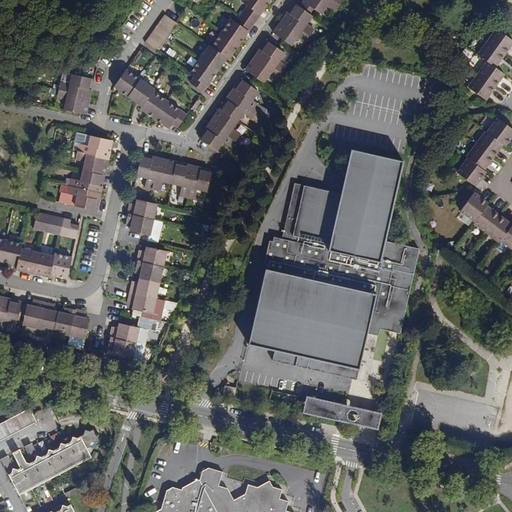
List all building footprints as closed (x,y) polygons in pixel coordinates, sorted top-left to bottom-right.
[(244,0),(242,4),(245,5),(233,21),(231,20),(211,48),(209,47),(189,75),(194,78),(190,83),(204,93),(227,59),(229,60),(271,0),(244,0)] [(304,0),(299,7),(295,4),(274,34),(290,45),(296,38),(304,43),(314,30),(306,24),(315,11),(320,14),(326,6),(334,11),(342,0),(304,0)] [(178,24),(165,15),(145,43),(158,52),(178,24)] [(511,44),(511,39),(496,28),(477,54),(486,60),(467,86),(486,99),(505,73),(496,67),(511,44)] [(189,47),(195,51),(201,43),(196,38),(189,47)] [(284,53),(267,41),(246,70),(262,82),(268,75),(277,80),(286,67),(278,61),(284,53)] [(154,89),(127,69),(114,86),(142,106),(141,108),(170,129),(173,124),(177,128),(186,116),(152,92),(154,89)] [(93,80),(73,75),(70,85),(60,83),(57,98),(66,100),(64,111),(85,116),(93,80)] [(258,92),(240,80),(199,138),(216,151),(223,143),(230,148),(239,135),(232,129),(243,114),(251,119),(260,106),(252,100),(258,92)] [(511,135),(511,127),(496,117),(486,131),(483,129),(465,155),(467,157),(457,171),(475,185),(486,170),(483,168),(502,142),(505,144),(511,135)] [(92,135),(77,132),(73,149),(79,150),(80,144),(89,146),(92,135)] [(114,140),(92,135),(89,146),(80,144),(79,150),(77,160),(86,162),(82,180),(67,177),(65,185),(69,185),(67,193),(77,195),(75,206),(99,212),(112,148),(117,149),(119,142),(114,141),(114,140)] [(403,161),(351,149),(341,194),(294,183),(282,239),(273,237),(272,241),(269,240),(263,264),(266,265),(247,344),(275,350),(272,361),(357,380),(368,333),(378,335),(380,329),(400,333),(419,249),(385,241),(403,161)] [(211,171),(141,155),(136,176),(146,178),(143,188),(158,192),(161,182),(181,186),(178,196),(194,200),(196,190),(206,192),(211,171)] [(65,185),(62,184),(60,192),(61,192),(59,202),(75,206),(77,195),(67,193),(69,185),(65,185)] [(488,202),(473,192),(461,210),(475,220),(473,223),(499,242),(501,240),(511,248),(511,223),(486,204),(488,202)] [(156,205),(136,200),(135,205),(130,204),(125,226),(131,227),(130,232),(149,236),(156,205)] [(67,236),(68,232),(76,234),(78,226),(70,224),(70,221),(37,213),(34,228),(67,236)] [(22,244),(0,239),(0,261),(17,265),(16,270),(50,278),(50,275),(66,279),(71,258),(55,254),(54,257),(20,250),(22,244)] [(166,251),(146,247),(145,252),(140,251),(135,272),(140,274),(138,283),(132,281),(127,304),(133,305),(132,310),(151,314),(166,251)] [(21,302),(0,296),(0,329),(3,331),(6,320),(16,323),(17,320),(23,321),(22,324),(85,339),(89,319),(84,318),(85,313),(63,308),(62,312),(53,310),(54,306),(32,301),(31,305),(20,303),(21,302)] [(139,328),(119,324),(118,329),(112,327),(107,350),(113,351),(112,355),(131,360),(139,328)] [(385,413),(309,396),(305,414),(381,431),(385,413)] [(29,409),(23,412),(29,426),(36,422),(29,409)] [(23,412),(16,416),(23,429),(29,426),(23,412)] [(16,416),(10,419),(17,432),(23,429),(16,416)] [(5,422),(11,435),(17,432),(10,419),(5,422)] [(5,422),(0,423),(0,429),(5,438),(11,435),(5,422)] [(68,443),(79,464),(92,457),(87,449),(90,446),(94,448),(99,433),(95,433),(93,430),(90,432),(85,430),(84,435),(76,439),(71,436),(66,439),(68,443)] [(56,449),(67,470),(79,464),(68,443),(65,444),(59,443),(54,446),(56,449)] [(43,483),(55,476),(44,456),(41,458),(37,456),(31,444),(24,447),(33,463),(43,483)] [(55,476),(67,470),(56,449),(52,451),(47,449),(42,452),(44,456),(55,476)] [(12,453),(21,469),(31,489),(43,483),(33,463),(30,464),(25,462),(19,450),(12,453)] [(0,459),(19,495),(31,489),(21,469),(18,470),(14,469),(7,456),(0,459)] [(223,472),(208,466),(202,469),(200,478),(197,478),(182,486),(181,489),(172,485),(166,488),(162,507),(155,511),(293,511),(294,511),(285,509),(288,499),(279,497),(283,488),(272,485),(270,480),(257,488),(247,485),(244,496),(234,499),(227,487),(218,483),(223,472)]
